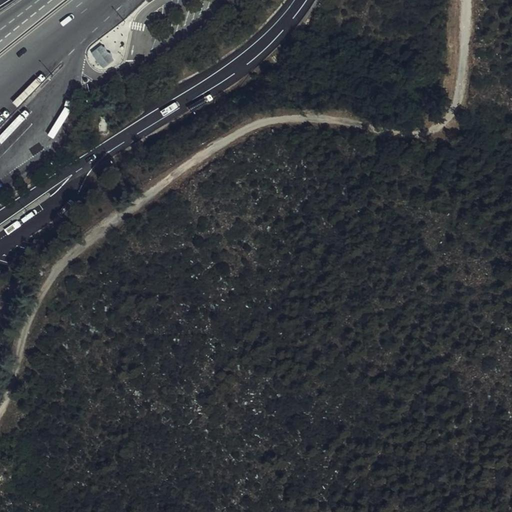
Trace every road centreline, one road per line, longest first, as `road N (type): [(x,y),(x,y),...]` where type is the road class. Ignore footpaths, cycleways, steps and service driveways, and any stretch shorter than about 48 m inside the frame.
road 1 (track): [(0,413),(25,331),(56,270),(190,160),(270,119),(339,119),(397,131),(447,121),(460,103),(469,0)]
road 2 (motorway): [(0,220),(249,55),(300,0)]
road 3 (motorway): [(0,88),(99,0)]
